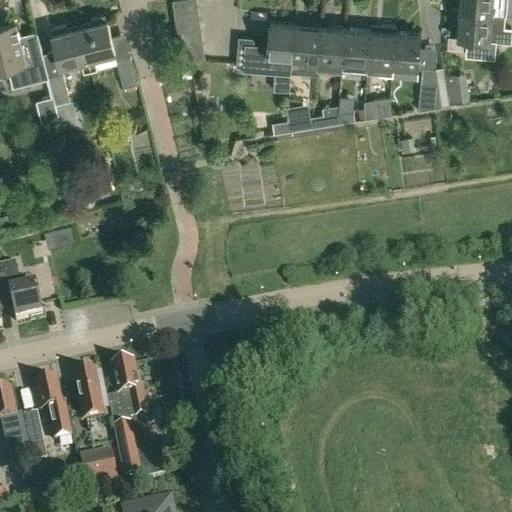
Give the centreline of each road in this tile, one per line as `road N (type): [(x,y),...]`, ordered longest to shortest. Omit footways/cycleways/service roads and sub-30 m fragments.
road 1 (residential): [(188,320),(332,290),(511,271)]
road 2 (residential): [(221,511),(188,320)]
road 3 (residential): [(0,361),(188,320)]
